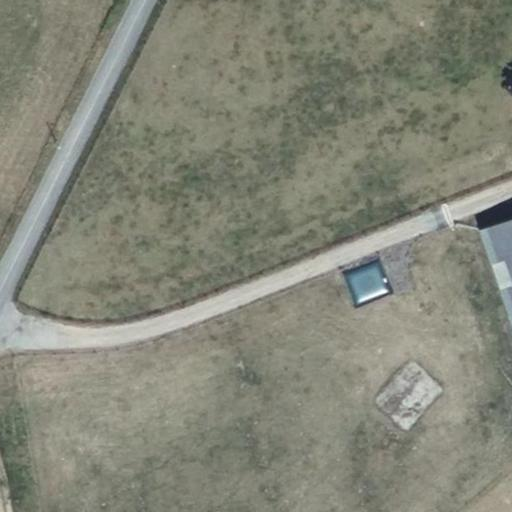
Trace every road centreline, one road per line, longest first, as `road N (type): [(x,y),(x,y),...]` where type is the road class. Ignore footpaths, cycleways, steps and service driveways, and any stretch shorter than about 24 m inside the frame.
road 1 (track): [(0,344),(69,346),(151,332),(511,194)]
road 2 (tertiary): [(0,287),(142,0)]
